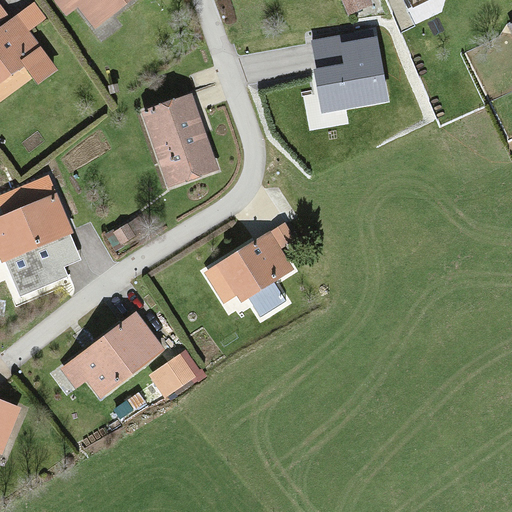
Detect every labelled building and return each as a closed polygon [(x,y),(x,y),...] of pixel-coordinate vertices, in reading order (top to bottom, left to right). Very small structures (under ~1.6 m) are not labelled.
[(142,0),(61,0),(55,5),(68,21),(80,12),(97,34),(142,0)] [(369,0),(355,0),(342,5),(350,26),(376,15),(369,0)] [(18,23),(0,35),(0,89),(29,68),(37,79),(52,68),(18,23)] [(338,38),(313,42),(318,70),(315,71),(323,111),(387,100),(376,38),(339,45),(338,38)] [(191,102),(142,118),(166,192),(216,175),(191,102)] [(53,202),(0,223),(0,267),(69,239),(53,202)] [(271,240),(216,273),(238,308),(292,275),(271,240)] [(136,323),(64,373),(87,405),(158,356),(136,323)] [(18,416),(0,409),(0,460),(1,461),(18,416)]
